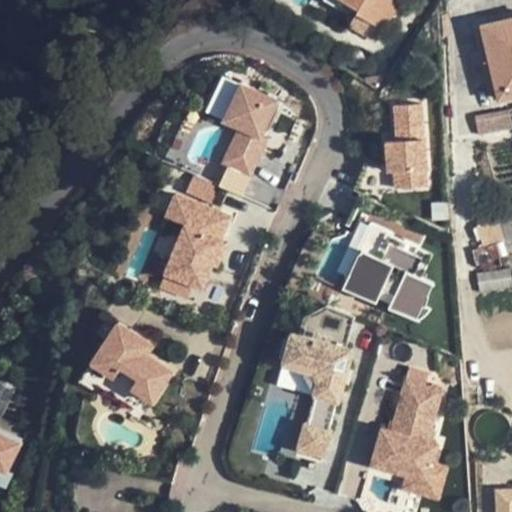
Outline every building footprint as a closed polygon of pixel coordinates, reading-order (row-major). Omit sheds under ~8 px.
[(356,13),(383,29),(399,0),(326,0),(353,17),(356,13)] [(378,37),(383,29),(356,13),(353,17),(350,21),(378,37)] [(511,19),(483,26),(491,59),(500,100),(511,97),(511,19)] [(264,134),(281,97),(244,81),(227,118),(243,125),(222,170),(226,172),(223,181),(245,191),(271,137),(264,134)] [(430,183),(426,101),(398,103),(399,138),(390,138),(391,167),(397,167),(398,184),(430,183)] [(511,108),(480,114),(483,131),(511,125),(511,108)] [(213,203),(220,185),(197,176),(190,194),(179,190),(170,212),(189,220),(163,284),(193,296),(198,284),(205,287),(236,212),(213,203)] [(511,229),(509,218),(498,222),(504,243),(508,254),(511,252),(511,229)] [(427,274),(436,244),(365,221),(343,288),(425,314),(437,277),(427,274)] [(486,248),(504,243),(498,222),(480,226),(486,248)] [(511,266),(481,269),(483,288),(511,285),(511,266)] [(150,350),(156,340),(121,316),(93,358),(116,374),(124,363),(142,375),(134,385),(155,400),(177,368),(150,350)] [(356,344),(294,328),(285,361),(317,370),(320,376),(301,447),(327,454),(356,344)] [(403,361),(379,466),(406,473),(403,488),(443,497),(451,461),(435,458),(451,385),(430,380),(433,368),(403,361)] [(0,498),(28,432),(0,419),(0,498)] [(511,511),(511,485),(496,486),(496,511),(511,511)]
